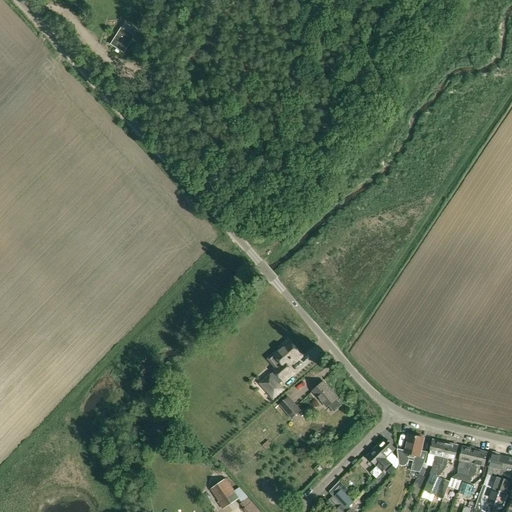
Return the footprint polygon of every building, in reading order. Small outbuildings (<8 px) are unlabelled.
[(133,36),(121,29),(112,44),(124,52),(133,36)] [(281,362),(275,367),(273,369),(275,371),(271,375),(270,374),(259,383),(274,399),(285,389),(279,383),(282,380),(284,383),(294,374),(288,367),(293,363),(294,364),(303,357),(287,339),(279,346),(280,348),(273,354),(281,362)] [(327,407),(338,398),(324,381),(313,391),(327,407)] [(302,410),(289,396),(279,405),(292,419),(302,410)] [(406,451),(397,449),(398,460),(399,465),(403,466),(405,465),(407,464),(408,462),(409,460),(413,461),(411,470),(420,472),(419,474),(420,472),(422,467),(427,452),(421,451),(424,438),(409,434),(406,451)] [(385,439),(376,448),(392,463),(393,465),(396,469),(399,465),(398,460),(391,452),(395,448),(385,439)] [(439,470),(445,443),(432,440),(429,454),(435,455),(431,473),(430,474),(433,475),(439,470)] [(433,475),(430,474),(423,491),(435,496),(441,478),(442,478),(438,477),(446,468),(448,458),(454,459),(457,446),(445,443),(439,470),(433,475)] [(469,476),(470,469),(475,450),(462,447),(459,460),(457,469),(459,469),(458,474),(457,474),(459,474),(469,476)] [(392,463),(376,448),(367,457),(379,468),(373,475),(377,479),(392,463)] [(461,480),(467,482),(470,483),(471,478),(475,475),(475,473),(477,464),(484,466),(487,453),(475,450),(470,469),(469,476),(459,474),(457,474),(451,478),(461,480)] [(501,470),(504,457),(492,454),(488,467),(489,467),(488,472),(498,474),(499,469),(501,470)] [(511,458),(504,457),(501,470),(504,471),(503,474),(511,476),(511,458)] [(497,477),(487,474),(484,485),(486,486),(486,487),(506,493),(510,481),(497,477)] [(441,478),(435,496),(443,499),(450,481),(442,478),(441,478)] [(211,490),(223,508),(238,498),(226,480),(211,490)] [(486,487),(482,497),(481,500),(481,503),(482,509),(481,510),(486,511),(487,507),(486,502),(487,499),(490,500),(489,501),(502,505),(506,493),(486,487)] [(354,503),(342,490),(335,497),(341,504),(341,505),(346,510),(354,503)] [(240,503),(244,508),(251,501),(247,497),(240,503)] [(348,511),(346,510),(341,505),(334,498),(334,497),(328,502),(336,510),(337,511),(355,511),(351,508),(351,509),(348,511)]
